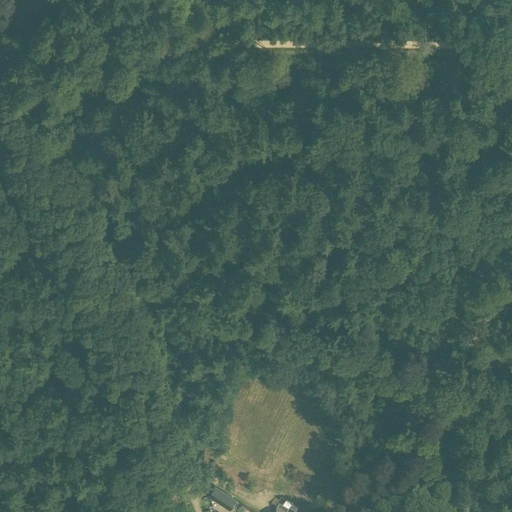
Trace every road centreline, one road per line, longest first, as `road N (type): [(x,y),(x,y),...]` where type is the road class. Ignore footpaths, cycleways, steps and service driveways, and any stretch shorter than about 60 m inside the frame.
road 1 (track): [(198,511),(9,56),(0,51)]
road 2 (track): [(0,48),(444,45)]
road 3 (unclassified): [(361,511),(511,272)]
